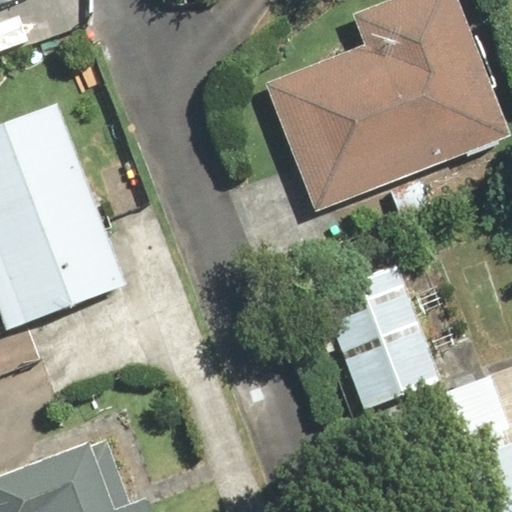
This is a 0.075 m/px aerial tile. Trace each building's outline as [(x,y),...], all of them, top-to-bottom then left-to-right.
[(394,192),(408,227),(444,213),(429,178),(511,144),(511,121),(462,0),(412,0),(355,23),(365,48),(272,85),(326,219),(394,192)] [(62,108),(0,131),(0,297),(15,337),(133,291),(62,108)] [(448,382),(405,262),(329,290),(373,409),(448,382)] [(511,511),(511,418),(495,379),(440,401),(485,511),(511,511)] [(0,511),(165,511),(138,434),(0,483),(0,511)]
